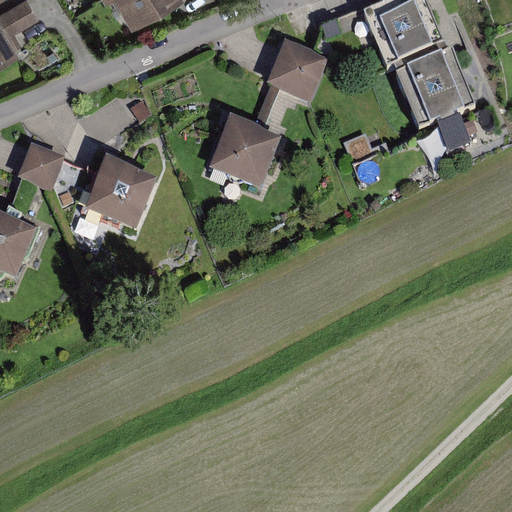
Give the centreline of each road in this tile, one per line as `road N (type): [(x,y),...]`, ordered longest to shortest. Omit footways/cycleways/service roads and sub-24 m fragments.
road 1 (residential): [(0,118),(274,4)]
road 2 (track): [(384,511),(511,390)]
